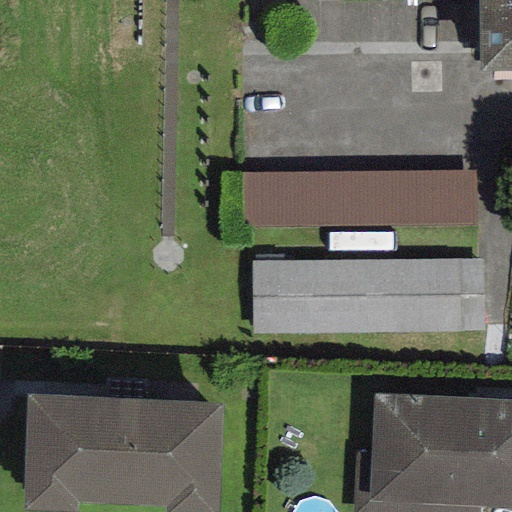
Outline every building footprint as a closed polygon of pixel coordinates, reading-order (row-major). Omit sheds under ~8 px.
[(511,0),(478,0),(479,72),(511,71),(511,0)] [(242,174),(242,227),(476,225),(475,172),(242,174)] [(250,263),(251,333),(482,330),(481,259),(250,263)] [(357,453),(353,511),(478,511),(479,508),(511,509),(511,400),(373,394),(370,453),(357,453)] [(28,396),(22,511),(31,511),(74,511),(75,503),(163,507),(163,511),(216,511),(222,405),(28,396)]
